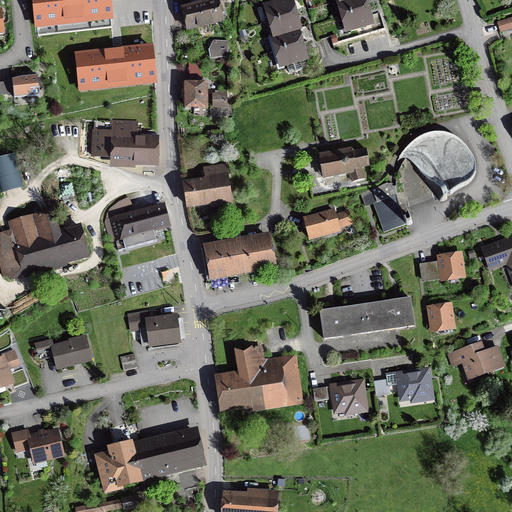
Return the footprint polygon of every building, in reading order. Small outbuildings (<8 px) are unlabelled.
[(34,0),(37,29),(112,21),(109,0),(34,0)] [(204,0),(180,6),(187,31),(225,22),(220,1),(225,0),(204,0)] [(274,35),(271,36),(280,66),(286,64),(289,73),(297,72),(303,69),(300,60),(306,58),(303,48),(302,44),(300,37),(298,29),(300,29),(298,19),(295,10),(291,0),(287,0),(265,7),(274,35)] [(338,0),(337,1),(342,15),(346,30),(373,22),(370,11),(369,7),(367,2),(366,0),(338,0)] [(511,17),(497,22),(500,32),(511,28),(511,17)] [(338,42),(336,34),(330,35),(332,44),(338,42)] [(119,50),(78,54),(82,87),(156,79),(152,46),(119,50)] [(184,109),(208,108),(208,82),(202,82),(202,61),(189,61),(189,82),(184,82),(184,109)] [(38,75),(12,79),(13,83),(14,97),(40,95),(38,75)] [(215,92),(212,92),(212,107),(230,108),(230,91),(215,91),(215,92)] [(160,136),(138,135),(139,121),(112,120),(112,121),(94,120),(94,130),(92,129),(91,157),(110,158),(110,168),(135,169),(136,167),(159,167),(160,136)] [(415,140),(411,143),(404,150),(399,157),(399,158),(397,161),(401,159),(405,158),(408,160),(414,165),(420,172),(425,178),(428,183),(434,190),(438,200),(439,201),(441,202),(443,201),(447,200),(447,199),(447,196),(449,195),(450,196),(457,190),(466,185),(471,182),(473,179),(476,173),(476,168),(475,164),(473,158),(472,154),(465,145),(461,141),(457,138),(453,136),(449,134),(443,132),(438,132),(433,132),(427,134),(423,135),(419,137),(415,140)] [(353,149),(320,155),(322,169),(324,177),(350,172),(352,181),(363,179),(361,167),(371,165),(368,150),(354,153),(353,149)] [(15,153),(0,156),(0,188),(1,193),(24,187),(15,153)] [(182,181),(186,209),(210,206),(210,209),(233,206),(228,163),(203,167),(203,169),(199,169),(200,175),(204,175),(205,178),(182,181)] [(388,183),(361,193),(364,203),(369,202),(371,203),(374,204),(384,233),(405,225),(398,206),(400,206),(397,195),(396,186),(389,186),(388,183)] [(104,224),(110,244),(116,242),(118,251),(157,242),(154,231),(171,227),(164,205),(137,213),(121,217),(120,211),(131,206),(129,196),(119,201),(110,207),(107,213),(104,224)] [(303,218),(306,229),(309,239),(341,230),(340,228),(340,227),(353,223),(349,211),(336,214),(335,209),(333,210),(331,202),(304,210),(306,217),(303,218)] [(412,219),(411,216),(405,218),(400,206),(398,206),(405,225),(406,226),(408,226),(411,225),(413,223),(412,219)] [(59,234),(53,212),(11,223),(13,230),(0,233),(0,267),(2,276),(89,253),(82,228),(59,234)] [(511,236),(481,247),(489,271),(501,267),(504,277),(509,275),(510,278),(506,279),(509,289),(511,287),(511,236)] [(273,265),(268,238),(207,249),(212,276),(273,265)] [(463,276),(460,254),(439,257),(440,261),(442,279),(463,276)] [(423,282),(442,279),(440,261),(421,264),(423,282)] [(320,311),(324,341),(415,327),(410,298),(397,300),(335,309),(320,311)] [(450,307),(430,309),(433,330),(453,327),(450,307)] [(148,311),(128,314),(130,332),(140,331),(142,346),(148,346),(149,349),(182,344),(178,314),(149,318),(148,311)] [(36,345),(39,361),(54,357),(58,368),(91,361),(86,335),(70,340),(71,343),(53,347),(51,341),(36,345)] [(484,352),(481,343),(449,355),(454,367),(463,364),(469,379),(503,366),(496,347),(484,352)] [(263,361),(261,347),(237,351),(240,375),(218,378),(222,408),(301,397),(295,356),(263,361)] [(10,368),(20,364),(14,349),(2,354),(3,357),(0,357),(0,386),(11,382),(14,388),(28,383),(23,368),(10,374),(8,369),(10,368)] [(123,371),(137,368),(134,354),(120,357),(123,371)] [(433,400),(429,369),(386,375),(387,380),(375,382),(377,396),(391,395),(390,387),(397,386),(399,402),(410,401),(410,403),(433,400)] [(368,412),(363,382),(332,386),(336,413),(346,412),(346,415),(368,412)] [(315,401),(329,399),(327,387),(313,389),(315,401)] [(65,458),(58,428),(45,431),(44,429),(37,430),(38,433),(30,435),(28,429),(11,433),(16,454),(30,451),(33,466),(65,458)] [(122,484),(142,479),(202,464),(194,431),(166,438),(134,446),(133,441),(116,445),(109,447),(110,452),(96,455),(106,492),(123,487),(122,484)] [(275,511),(277,496),(224,493),(222,511),(275,511)] [(124,511),(141,507),(138,494),(124,497),(124,499),(85,507),(85,506),(75,508),(75,511),(105,511),(123,508),(124,511)]
